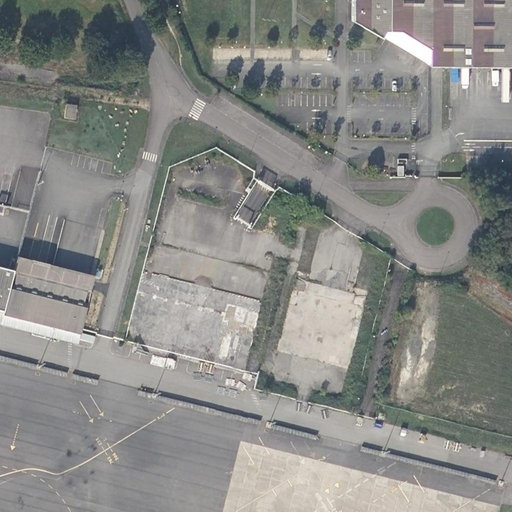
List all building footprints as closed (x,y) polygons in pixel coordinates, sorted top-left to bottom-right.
[(448,63),(448,68),(511,68),(511,0),(351,0),(351,23),(381,40),(382,38),(385,33),(400,34),(448,63)] [(430,67),(448,68),(448,63),(400,34),(385,33),(382,38),(430,67)] [(76,119),(77,105),(65,104),(64,118),(76,119)] [(94,277),(17,258),(13,272),(0,268),(0,325),(76,344),(79,335),(80,329),(90,291),(94,277)] [(354,370),(370,296),(293,279),(277,351),(293,355),(290,366),(335,376),(337,366),(354,370)]
